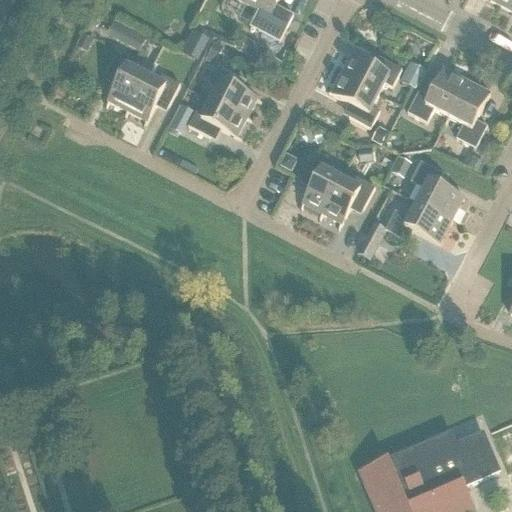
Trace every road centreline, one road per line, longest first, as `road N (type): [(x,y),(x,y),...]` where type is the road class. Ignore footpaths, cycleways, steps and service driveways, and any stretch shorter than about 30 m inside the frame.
road 1 (residential): [(242,211),(346,0)]
road 2 (residential): [(511,343),(450,315),(511,194)]
road 3 (residential): [(84,128),(242,211)]
road 4 (unclassified): [(0,116),(60,0)]
road 5 (tertiary): [(511,58),(399,0)]
